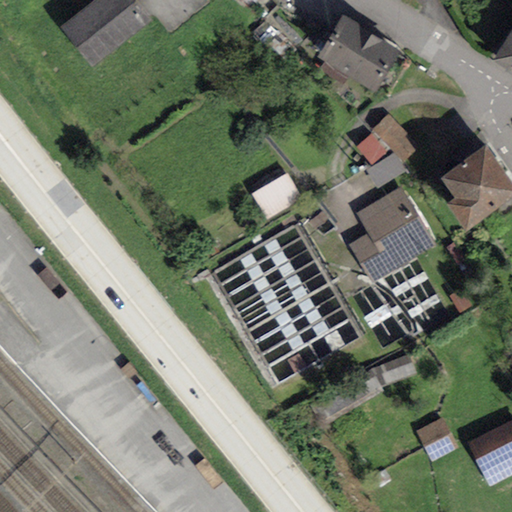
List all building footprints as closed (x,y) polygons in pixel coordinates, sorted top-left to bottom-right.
[(149,23),(131,0),(92,0),(61,25),(93,66),(149,23)] [(401,50),(341,16),(317,58),(377,91),(401,50)] [(511,27),(494,58),(511,68),(511,27)] [(389,115),(370,131),(373,134),(357,148),(372,165),(390,149),(394,154),(402,162),(416,150),(404,137),(407,134),(389,115)] [(511,203),(511,183),(486,146),(440,177),(455,199),(448,204),(468,233),(511,203)] [(394,154),(367,171),(376,189),(406,172),(402,162),(394,154)] [(291,174),(259,191),(274,220),(306,204),(291,174)] [(436,246),(403,188),(356,214),(368,235),(349,246),(370,284),(436,246)] [(366,370),(369,374),(373,372),(380,387),(417,374),(409,354),(366,370)] [(380,387),(373,372),(369,374),(311,405),(321,425),(383,392),(380,387)] [(459,450),(443,418),(416,431),(431,463),(459,450)] [(511,421),(467,444),(489,487),(511,475),(511,421)]
